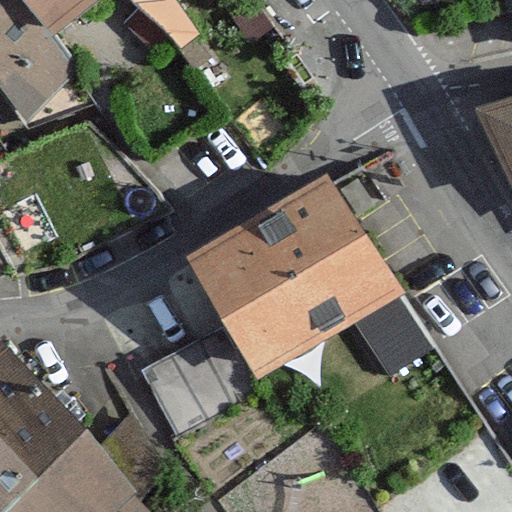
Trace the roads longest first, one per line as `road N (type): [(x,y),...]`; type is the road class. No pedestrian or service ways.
road 1 (residential): [(425,101),(66,322),(0,333)]
road 2 (tertiary): [(511,233),(425,101)]
road 3 (tertiary): [(425,101),(353,0)]
